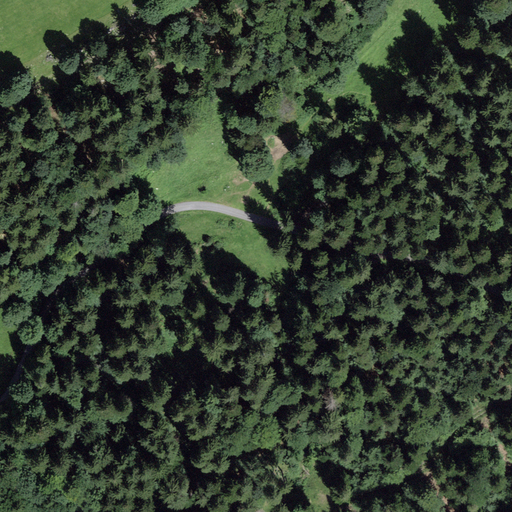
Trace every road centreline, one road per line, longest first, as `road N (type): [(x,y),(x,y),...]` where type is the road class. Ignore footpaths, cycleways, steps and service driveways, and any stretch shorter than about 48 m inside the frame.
road 1 (track): [(294,229),(332,193),(411,74),(481,0)]
road 2 (track): [(295,488),(362,492),(402,480),(470,418),(511,397)]
road 3 (track): [(0,109),(196,0)]
